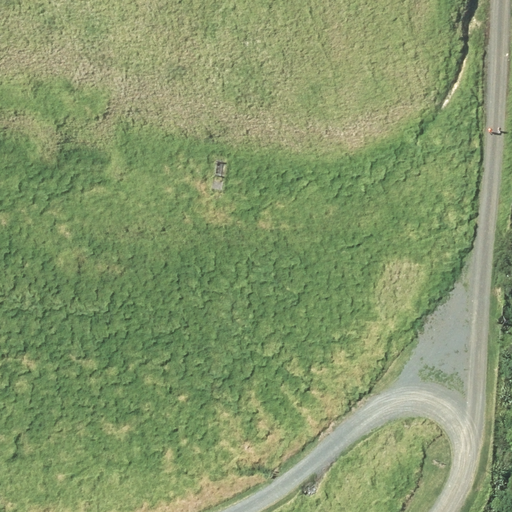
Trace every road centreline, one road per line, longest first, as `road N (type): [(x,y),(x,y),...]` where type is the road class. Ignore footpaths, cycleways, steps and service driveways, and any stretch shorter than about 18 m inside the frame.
road 1 (track): [(496,0),(484,312),(469,454),(444,511)]
road 2 (track): [(242,511),(363,416),(392,403),(443,406),(470,434)]
road 3 (track): [(392,403),(443,333),(486,246)]
